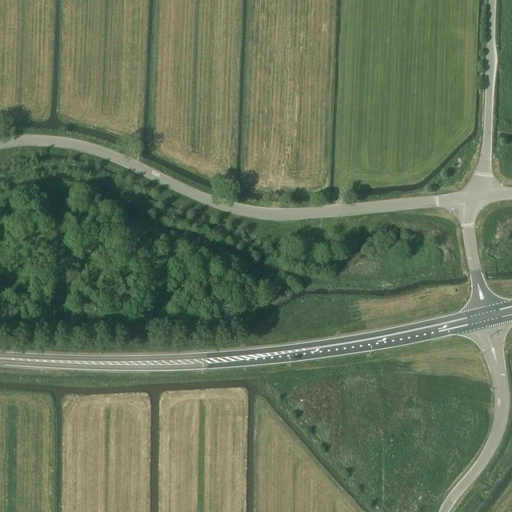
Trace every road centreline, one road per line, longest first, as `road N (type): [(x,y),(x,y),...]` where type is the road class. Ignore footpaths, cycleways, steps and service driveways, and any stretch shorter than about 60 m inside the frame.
road 1 (unclassified): [(0,143),(84,146),(258,215),(462,198)]
road 2 (primary): [(271,357),(0,358)]
road 3 (primary): [(271,357),(486,316)]
road 4 (tertiary): [(443,511),(494,438),(500,387),(486,316)]
road 5 (unclassified): [(479,196),(492,0)]
road 6 (unclassified): [(486,316),(462,198)]
